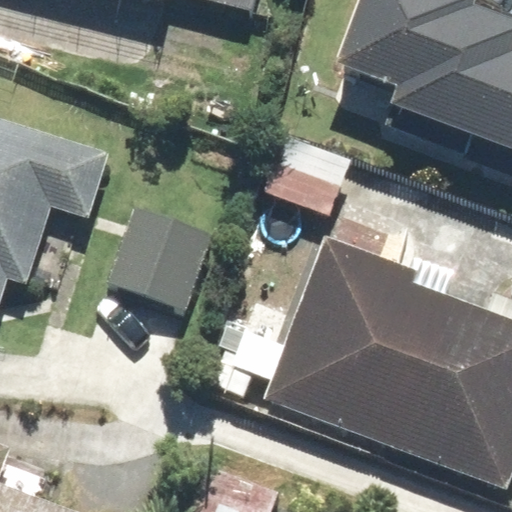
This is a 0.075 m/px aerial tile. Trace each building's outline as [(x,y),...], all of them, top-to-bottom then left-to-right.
[(181,0),(263,20),(268,0),(181,0)] [(511,28),(480,17),(485,5),(471,0),(372,0),(344,77),(404,99),(398,116),(511,157),(511,28)] [(112,164),(73,154),(75,150),(50,142),(0,126),(0,308),(8,281),(32,288),(54,217),(96,228),(112,164)] [(139,216),(114,287),(193,315),(218,244),(139,216)] [(511,327),(319,260),(266,410),(511,497),(511,493),(511,327)] [(0,485),(12,454),(0,449),(0,511),(57,511),(0,490),(0,485)] [(285,511),(289,504),(207,470),(189,511),(285,511)]
